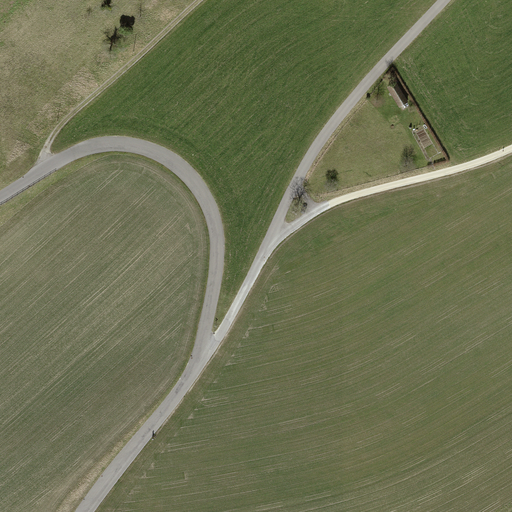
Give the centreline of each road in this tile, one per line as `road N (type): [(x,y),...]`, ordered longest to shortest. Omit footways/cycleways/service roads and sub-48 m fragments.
road 1 (unclassified): [(196,365),(218,246),(209,204),(183,169),(153,150),(105,143),(0,199)]
road 2 (track): [(49,167),(45,151),(58,129),(200,0)]
road 3 (unclassified): [(296,180),(344,109),(444,0)]
road 4 (unclassified): [(317,210),(457,169),(511,144)]
road 5 (unclassified): [(85,511),(196,365)]
road 6 (unclassified): [(196,365),(270,243)]
